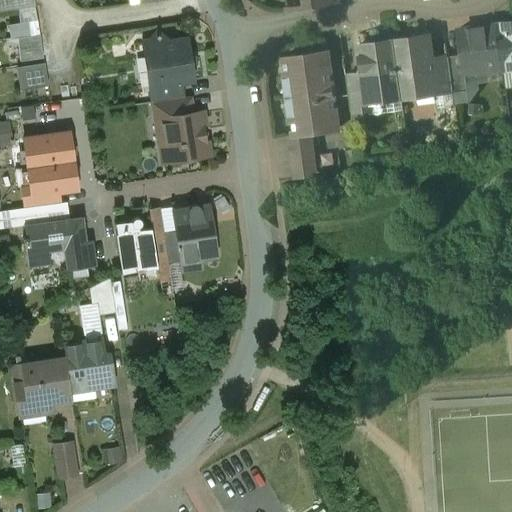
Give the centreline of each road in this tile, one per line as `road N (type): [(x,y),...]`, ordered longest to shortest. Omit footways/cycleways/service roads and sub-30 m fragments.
road 1 (residential): [(90,511),(188,444),(214,415),(263,310),(252,173),(227,26)]
road 2 (residential): [(227,26),(368,9)]
